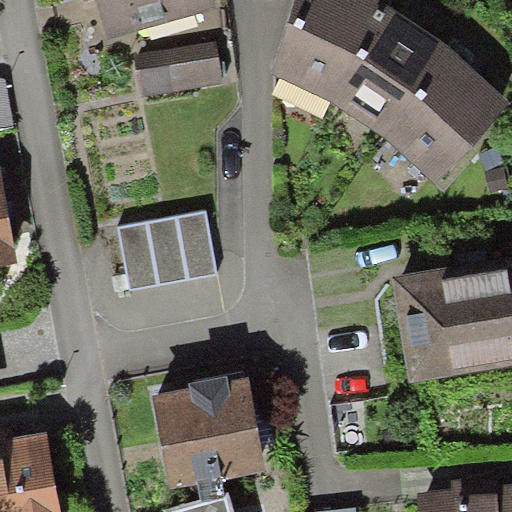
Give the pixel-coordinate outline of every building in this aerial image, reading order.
[(97,0),(108,39),(221,11),(218,0),(97,0)] [(329,100),(393,3),(385,0),(295,0),(271,72),(329,100)] [(393,3),(329,100),(363,117),(386,136),(458,47),(429,22),(393,3)] [(216,42),(137,58),(145,97),(224,81),(216,42)] [(511,98),(511,94),(458,47),(386,136),(436,175),(511,98)] [(3,160),(0,160),(0,265),(19,263),(3,160)] [(205,212),(119,229),(130,289),(216,272),(205,212)] [(511,258),(390,277),(407,381),(511,364),(511,258)] [(152,394),(169,488),(198,483),(222,478),(269,470),(251,376),(152,394)] [(0,511),(62,511),(49,434),(0,442),(0,511)] [(222,478),(198,483),(201,500),(165,510),(165,511),(233,511),(229,492),(225,493),(222,478)] [(511,511),(511,482),(419,490),(420,511),(511,511)]
